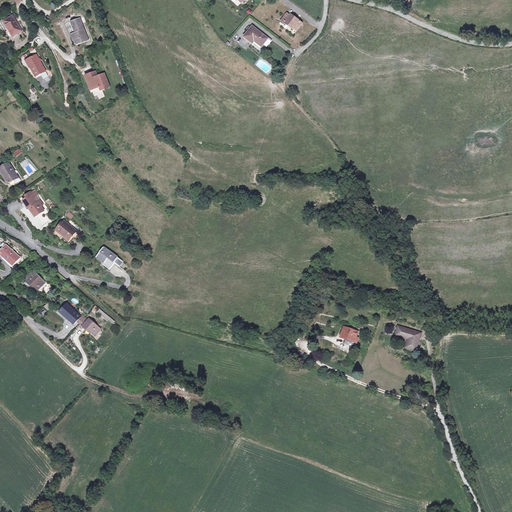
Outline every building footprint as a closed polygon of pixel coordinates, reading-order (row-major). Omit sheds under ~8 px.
[(302,24),(291,15),(290,16),(287,14),(281,22),(284,25),(285,23),(293,29),(297,31),(302,24)] [(4,21),(4,22),(10,33),(7,34),(10,38),(21,31),(12,16),(4,21)] [(73,34),(75,40),(77,45),(88,41),(80,18),(71,21),(75,33),(73,34)] [(10,33),(4,22),(1,23),(7,34),(10,33)] [(268,39),(252,27),(244,37),(252,44),(254,41),(262,47),(268,39)] [(30,68),(31,68),(36,77),(41,75),(46,72),(36,55),(29,59),(26,61),(30,68)] [(92,90),(90,90),(91,93),(93,92),(95,96),(98,94),(100,99),(105,97),(102,90),(110,87),(105,74),(96,77),(94,73),(86,76),(92,90)] [(17,176),(9,163),(0,168),(0,171),(2,174),(2,173),(9,184),(14,180),(18,178),(17,176)] [(23,201),(35,217),(43,211),(40,206),(42,205),(39,201),(37,202),(32,196),(30,193),(26,196),(27,198),(23,201)] [(69,241),(76,232),(64,221),(56,230),(69,241)] [(3,257),(13,266),(20,258),(3,243),(2,245),(5,247),(0,252),(4,256),(3,257)] [(103,265),(110,270),(115,263),(120,267),(123,262),(104,247),(96,258),(104,264),(103,265)] [(25,280),(36,292),(45,283),(34,272),(25,280)] [(45,298),(53,289),(47,283),(39,292),(45,298)] [(47,310),(52,306),(49,302),(44,306),(47,310)] [(81,317),(66,304),(61,311),(68,318),(67,319),(74,325),(76,322),(81,317)] [(81,317),(76,322),(79,324),(85,318),(82,315),(81,317)] [(85,318),(79,324),(82,327),(88,320),(85,318)] [(101,329),(89,319),(88,320),(82,327),(87,331),(88,330),(95,336),(101,329)] [(405,348),(416,351),(421,333),(398,326),(395,335),(408,339),(405,348)] [(354,342),(356,337),(358,332),(345,328),(341,337),(349,340),(354,342)] [(356,337),(354,342),(349,340),(348,343),(356,346),(359,338),(356,337)]
